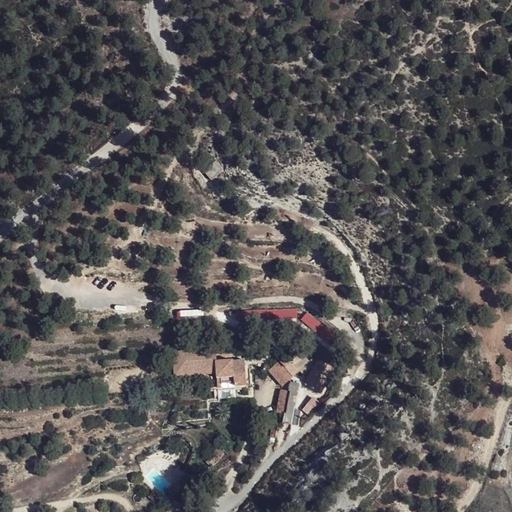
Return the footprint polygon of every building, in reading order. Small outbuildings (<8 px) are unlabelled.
[(216,163),(204,172),(211,181),(223,171),(216,163)] [(87,305),(87,291),(60,291),(60,305),(87,305)] [(298,311),(239,309),(240,321),(297,321),(298,311)] [(347,339),(312,315),(306,321),(339,350),(347,339)] [(246,387),(245,369),(244,360),(216,361),(215,349),(172,352),(174,372),(215,370),(216,375),(216,378),(234,378),(235,385),(235,388),(246,387)] [(286,368),(293,362),(286,355),(268,371),(280,387),(293,376),(286,368)] [(174,378),(216,375),(215,370),(174,372),(174,378)] [(222,386),(235,385),(234,378),(216,378),(217,389),(222,388),(222,386)] [(233,390),(224,391),(224,399),(234,399),(233,390)] [(281,414),(287,415),(291,392),(281,391),(277,413),(281,414)] [(309,415),(319,403),(312,397),(302,408),(309,415)] [(281,414),(279,424),(289,426),(290,416),(287,415),(281,414)] [(206,462),(213,468),(224,454),(218,448),(206,462)]
